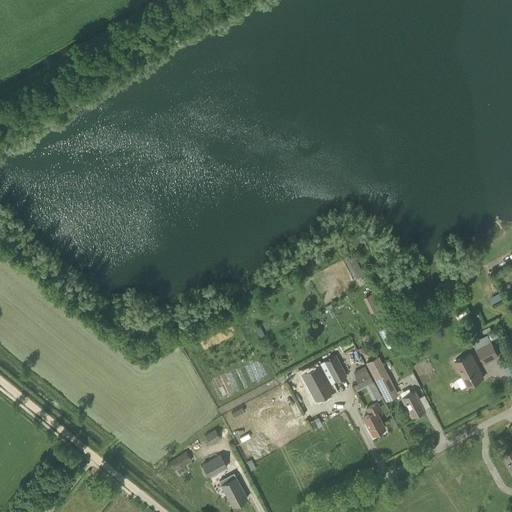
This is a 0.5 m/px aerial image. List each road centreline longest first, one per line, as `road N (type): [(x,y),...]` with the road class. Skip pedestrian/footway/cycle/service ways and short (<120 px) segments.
road 1 (unclassified): [(317,511),(511,410)]
road 2 (track): [(161,511),(0,379)]
